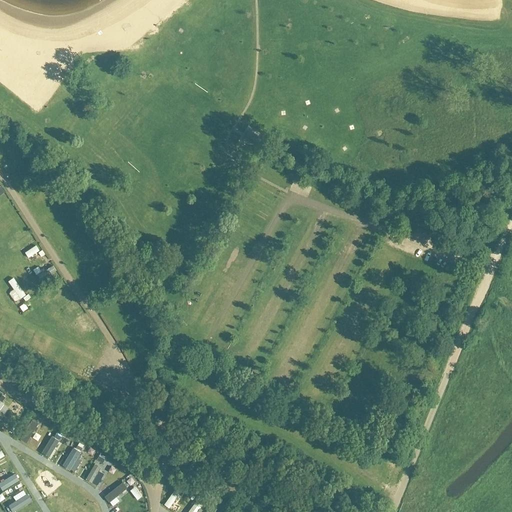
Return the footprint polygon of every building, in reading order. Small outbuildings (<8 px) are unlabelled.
[(254,147),(260,138),(249,131),(243,140),(254,147)] [(0,158),(0,159),(11,148),(7,144),(0,150),(0,158)] [(12,166),(16,171),(27,162),(23,157),(12,166)] [(49,173),(46,176),(57,185),(60,182),(49,173)] [(70,188),(48,205),(54,212),(76,195),(70,188)] [(31,197),(23,203),(27,208),(35,202),(31,197)] [(66,217),(70,222),(81,214),(77,208),(66,217)] [(8,234),(21,226),(17,220),(4,229),(8,234)] [(14,245),(18,251),(33,242),(30,236),(14,245)] [(118,258),(99,268),(102,274),(121,265),(118,258)] [(29,287),(34,283),(21,266),(16,270),(29,287)] [(6,283),(12,292),(7,295),(14,305),(25,298),(12,279),(6,283)] [(25,282),(19,286),(23,292),(29,288),(25,282)] [(67,289),(61,282),(42,297),(48,304),(67,289)] [(60,297),(64,303),(70,300),(66,294),(60,297)] [(72,298),(56,311),(60,316),(63,314),(67,320),(73,315),(68,310),(76,303),(72,298)] [(19,311),(25,306),(21,301),(15,305),(19,311)] [(127,321),(141,313),(137,307),(123,315),(127,321)] [(76,317),(82,314),(78,308),(72,311),(76,317)] [(84,316),(70,323),(76,336),(87,331),(83,324),(87,321),(84,316)] [(131,331),(134,340),(153,332),(150,323),(131,331)] [(90,365),(84,384),(114,393),(120,374),(90,365)] [(0,418),(0,423),(4,427),(19,411),(12,405),(0,418)] [(35,436),(44,427),(39,422),(24,437),(32,444),(37,439),(35,436)] [(22,457),(18,463),(36,476),(40,470),(22,457)] [(105,464),(97,483),(104,486),(113,467),(105,464)] [(25,490),(33,482),(23,473),(15,481),(25,490)] [(123,497),(131,481),(123,477),(115,494),(123,497)] [(49,486),(67,498),(71,492),(53,480),(49,486)] [(168,502),(172,509),(191,498),(187,491),(168,502)] [(126,504),(127,511),(135,511),(147,510),(145,500),(126,504)]
